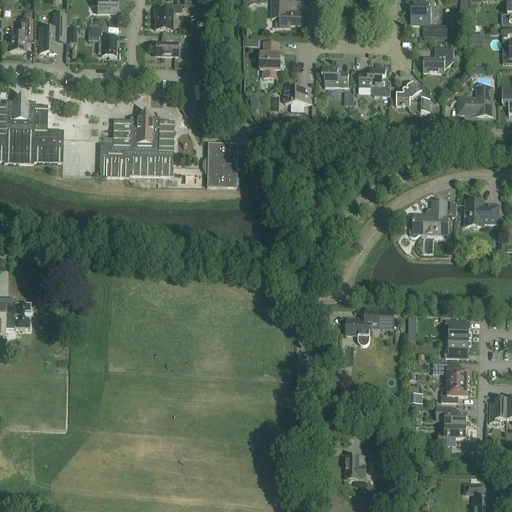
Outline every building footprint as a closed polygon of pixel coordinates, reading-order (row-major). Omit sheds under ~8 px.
[(98,8),(97,15),(117,16),(117,1),(104,1),(104,0),(91,0),(91,8),(98,8)] [(272,3),(271,21),(280,21),(280,30),(291,30),(291,28),(301,28),(301,14),(288,13),(289,3),(272,3)] [(431,13),(429,12),(430,5),(413,4),(413,12),(411,12),(411,27),(431,28),(431,13)] [(155,32),(171,32),(172,15),(181,16),(181,7),(166,7),(165,13),(156,12),(155,32)] [(48,57),(53,57),(53,55),(56,55),(57,40),(65,40),(66,17),(53,16),(53,27),(55,27),(55,30),(39,30),(39,40),(40,40),(40,55),(48,55),(48,57)] [(33,22),(20,22),(20,34),(10,34),(10,53),(25,53),(25,41),(32,41),(33,22)] [(102,58),(116,58),(116,38),(107,38),(107,32),(95,32),(94,43),(102,43),(102,58)] [(510,53),(503,53),(503,66),(511,65),(511,35),(509,35),(510,53)] [(479,45),(479,36),(470,36),(470,45),(479,45)] [(157,58),(177,58),(178,46),(180,46),(180,37),(162,37),(161,45),(157,45),(157,58)] [(263,80),(277,81),(277,73),(281,73),(281,56),(278,56),(278,45),(264,45),(264,56),(261,55),(260,72),(263,72),(263,80)] [(423,75),(445,76),(445,72),(453,64),(454,50),(435,50),(434,60),(432,62),(424,61),(423,75)] [(338,75),(338,69),(322,69),(322,79),(325,79),(325,89),(348,90),(349,75),(338,75)] [(386,71),(370,70),(370,76),(359,75),(359,90),(371,90),(370,95),(374,98),(380,98),(380,99),(390,99),(391,84),(388,84),(388,81),(386,81),(386,71)] [(409,91),(407,93),(407,92),(406,92),(405,92),(404,92),(403,93),(403,94),(403,95),(404,96),(403,97),(397,96),(396,108),(405,108),(409,108),(409,110),(410,112),(411,113),(413,115),(415,115),(429,115),(429,101),(413,84),(408,89),(409,91)] [(285,106),(310,107),(311,92),(296,91),(296,89),(286,88),(285,96),(284,97),(283,103),(285,104),(285,106)] [(502,107),(508,106),(509,120),(509,115),(511,114),(511,88),(502,88),(502,107)] [(477,116),(477,118),(491,119),(492,90),(478,89),(477,101),(459,101),(459,115),(477,116)] [(0,163),(4,164),(4,166),(34,166),(34,164),(62,165),(63,132),(47,132),(48,107),(38,107),(28,107),(28,104),(21,96),(13,103),(13,107),(0,106),(0,163)] [(183,112),(183,114),(188,118),(193,113),(188,108),(182,102),(178,106),(183,112)] [(153,123),(153,119),(145,111),(137,119),(137,122),(113,122),(113,146),(102,146),(102,154),(100,154),(100,179),(129,179),(129,177),(165,178),(173,178),(174,123),(153,123)] [(207,169),(207,189),(237,190),(238,145),(208,145),(208,165),(205,165),(205,169),(207,169)] [(500,207),(485,207),(485,203),(466,203),(465,229),(471,229),(472,230),(477,230),(478,229),(484,229),(484,226),(499,226),(500,207)] [(413,238),(414,239),(416,238),(417,237),(418,236),(426,236),(427,237),(435,237),(436,236),(447,237),(448,237),(448,218),(446,218),(447,205),(433,204),(432,211),(431,211),(428,212),(426,214),(426,216),(426,218),(415,217),(414,217),(414,224),(413,224),(413,226),(414,226),(414,231),(412,232),(411,233),(410,234),(411,236),(411,238),(413,238)] [(5,330),(30,331),(31,307),(0,306),(0,336),(5,337),(5,330)] [(346,337),(358,338),(358,343),(358,345),(359,347),(361,348),(363,349),(366,348),(368,347),(369,345),(370,343),(370,338),(371,338),(371,330),(394,332),(395,312),(366,310),(365,322),(347,321),(346,337)] [(450,330),(450,342),(469,342),(470,324),(446,323),(446,329),(450,330)] [(469,342),(450,342),(449,354),(445,354),(445,360),(469,361),(469,342)] [(457,366),(433,365),(433,373),(442,374),(442,377),(448,377),(448,385),(468,386),(468,372),(457,372),(457,366)] [(468,386),(448,385),(447,394),(441,394),(441,405),(456,405),(456,399),(467,399),(468,386)] [(406,405),(414,405),(414,395),(406,395),(406,405)] [(500,422),(507,423),(507,402),(496,401),(496,406),(490,406),(489,425),(500,425),(500,422)] [(445,423),(445,429),(466,429),(467,417),(456,417),(456,411),(437,410),(436,423),(445,423)] [(466,429),(445,429),(445,435),(439,435),(439,447),(455,448),(455,441),(466,441),(466,429)] [(369,461),(382,461),(382,452),(369,452),(369,461)] [(346,458),(346,475),(360,475),(360,468),(366,468),(366,458),(346,458)] [(484,487),(465,487),(465,499),(475,499),(475,502),(473,502),(473,511),(491,511),(492,501),(482,501),(482,499),(484,499),(484,487)]
